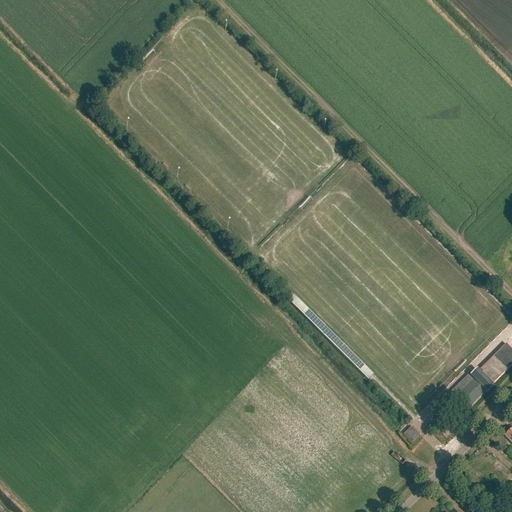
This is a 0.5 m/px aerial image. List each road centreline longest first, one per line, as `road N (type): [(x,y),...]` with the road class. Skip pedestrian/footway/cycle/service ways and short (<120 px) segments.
road 1 (track): [(511,294),(209,0)]
road 2 (residential): [(396,511),(511,396)]
